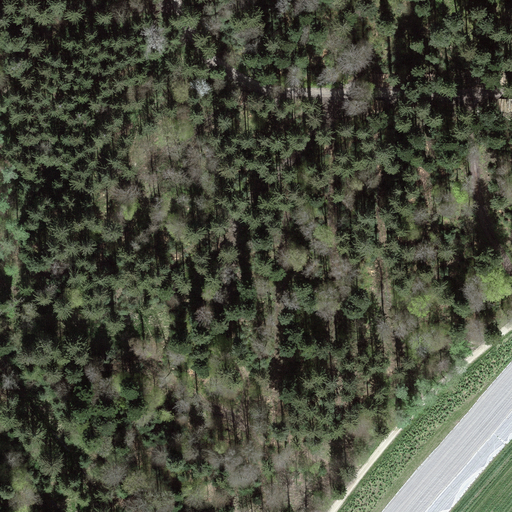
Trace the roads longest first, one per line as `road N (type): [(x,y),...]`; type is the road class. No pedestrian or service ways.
road 1 (track): [(176,0),(212,60),(254,86),(345,95),(511,91)]
road 2 (track): [(511,324),(401,425),(331,511)]
road 3 (track): [(467,92),(481,203),(511,288)]
